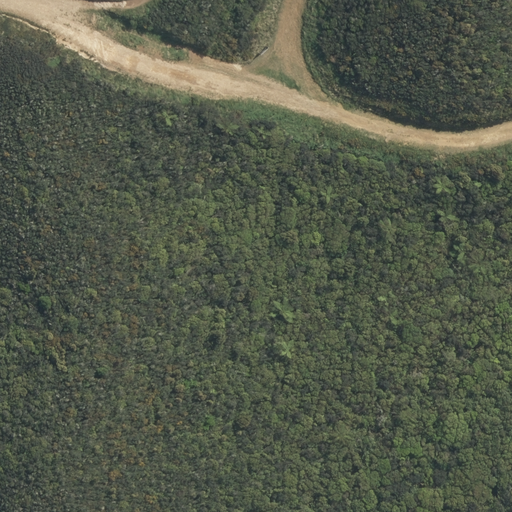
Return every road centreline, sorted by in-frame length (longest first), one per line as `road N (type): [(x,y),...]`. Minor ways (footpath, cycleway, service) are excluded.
road 1 (track): [(0,6),(178,69),(234,75),(278,0)]
road 2 (track): [(234,75),(335,126),(433,156),(511,131)]
